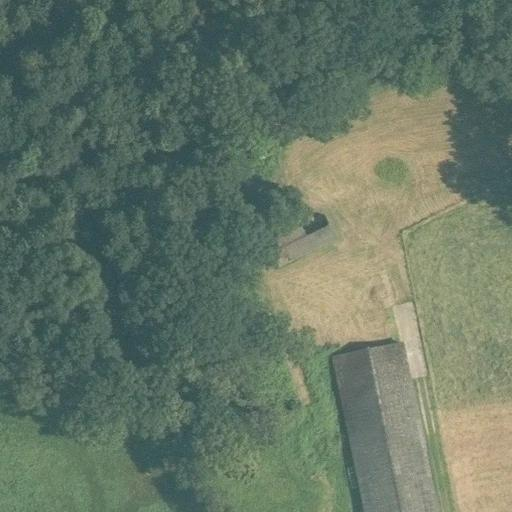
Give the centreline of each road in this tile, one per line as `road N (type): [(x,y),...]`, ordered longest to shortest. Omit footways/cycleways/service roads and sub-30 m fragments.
road 1 (track): [(310,17),(0,210)]
road 2 (track): [(450,0),(310,17)]
